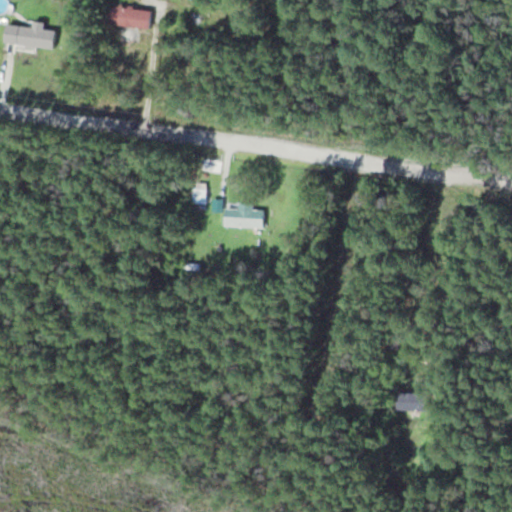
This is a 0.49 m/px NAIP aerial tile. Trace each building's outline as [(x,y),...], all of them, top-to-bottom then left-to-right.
[(148,29),(152,10),(116,2),(112,20),(148,29)] [(54,47),(56,30),(44,28),(45,22),(34,21),(34,25),(6,23),(4,42),(54,47)] [(207,203),(207,187),(193,187),(193,203),(207,203)] [(264,209),(253,209),(253,203),(239,203),(239,207),(226,207),(225,227),(264,228),(264,209)] [(384,346),(396,350),(401,330),(389,327),(384,346)] [(395,409),(428,409),(428,392),(395,392),(395,409)]
